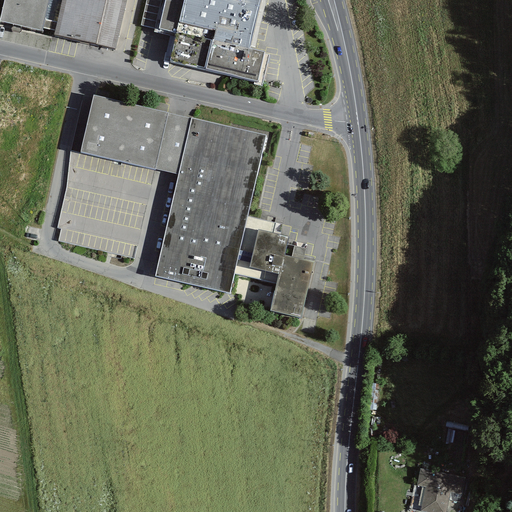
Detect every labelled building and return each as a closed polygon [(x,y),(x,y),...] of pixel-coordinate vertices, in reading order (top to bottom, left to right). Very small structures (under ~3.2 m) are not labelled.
[(6,0),(1,24),(43,33),(44,29),(55,31),(62,0),(6,0)] [(127,0),(62,0),(55,31),(54,37),(116,51),(127,0)] [(147,0),(141,26),(155,29),(162,1),(156,0),(147,0)] [(269,55),(250,51),(261,0),(161,0),(162,1),(155,29),(154,33),(176,38),(170,64),(262,85),(269,55)] [(179,176),(192,120),(94,98),(81,154),(179,176)] [(156,278),(230,295),(238,262),(240,252),(266,137),(192,120),(179,176),(159,262),(156,278)] [(271,313),(301,320),(314,264),(285,257),(289,239),(259,232),(253,255),(251,265),(250,270),(279,277),(271,313)] [(251,265),(253,255),(240,252),(238,262),(251,265)] [(465,480),(423,472),(421,485),(429,487),(425,511),(430,511),(446,511),(451,491),(462,494),(465,480)]
